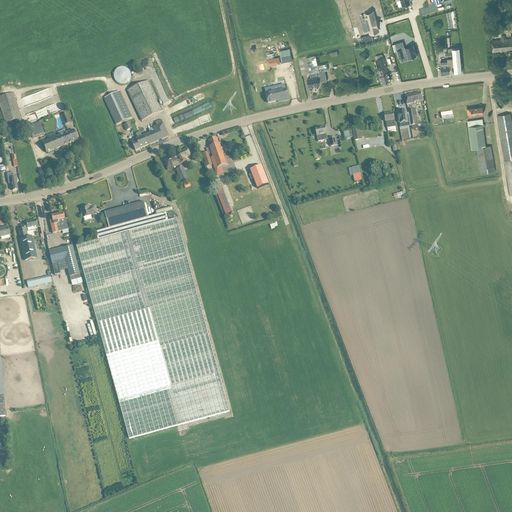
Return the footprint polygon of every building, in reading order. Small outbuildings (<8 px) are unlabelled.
[(367,21),(363,22),(365,29),(369,28),(371,33),(378,31),(377,27),(376,20),(375,20),(373,12),(366,14),(367,21)] [(511,48),(511,38),(506,39),(505,36),(503,35),(501,37),(502,39),(491,40),(493,52),(508,50),(507,49),(511,48)] [(403,42),(393,45),(394,52),(398,51),(400,58),(408,56),(409,59),(416,56),(415,53),(416,53),(415,49),(414,49),(414,47),(409,48),(409,47),(405,48),(403,42)] [(462,72),(461,67),(459,47),(452,48),(448,48),(448,51),(452,51),(453,57),(447,58),(447,60),(447,65),(448,65),(454,65),(454,72),(462,72)] [(306,58),(311,78),(317,77),(317,75),(320,75),(319,72),(325,71),(328,70),(327,63),(318,65),(316,56),(306,58)] [(379,59),(375,60),(378,68),(379,72),(379,73),(380,79),(382,84),(391,81),(388,73),(386,66),(383,57),(379,59)] [(279,58),(267,60),(268,66),(280,63),(279,58)] [(449,73),(448,65),(447,65),(447,60),(440,61),(441,65),(440,65),(441,69),(441,74),(449,73)] [(127,83),(128,82),(129,82),(130,80),(131,78),(131,77),(131,75),(131,73),(130,72),(129,70),(128,69),(126,68),(125,67),(123,67),(122,67),(121,67),(119,67),(118,68),(117,69),(116,70),(115,71),(115,72),(114,74),(114,75),(114,76),(114,78),(115,79),(115,81),(116,82),(117,83),(118,83),(120,84),(122,84),(123,84),(124,84),(125,84),(127,83)] [(327,81),(326,76),(325,71),(319,72),(320,75),(317,75),(317,77),(307,79),(308,81),(309,86),(319,84),(319,83),(327,81)] [(149,81),(148,81),(127,91),(142,121),(163,111),(149,81)] [(279,91),(266,94),(268,103),(281,100),(282,101),(289,100),(287,89),(283,90),(279,91)] [(119,91),(104,98),(117,125),(132,118),(119,91)] [(405,97),(406,101),(407,104),(422,100),(420,92),(405,97)] [(21,118),(13,93),(0,96),(0,106),(5,123),(21,118)] [(467,109),(468,115),(483,113),(482,107),(467,109)] [(418,124),(416,108),(409,110),(411,126),(412,126),(413,129),(418,128),(418,124)] [(398,112),(400,123),(407,122),(408,125),(411,124),(410,119),(408,112),(404,112),(404,111),(398,112)] [(61,115),(63,119),(65,125),(71,123),(67,113),(61,115)] [(384,114),(385,119),(386,122),(387,128),(388,128),(388,131),(395,130),(395,127),(393,113),(384,114)] [(497,116),(505,162),(510,195),(511,194),(511,124),(510,113),(497,116)] [(486,147),(483,126),(485,126),(485,124),(483,124),(483,118),(467,121),(469,131),(471,149),(477,148),(486,147)] [(43,134),(40,126),(43,125),(43,121),(43,119),(38,121),(39,122),(28,126),(32,138),(43,134)] [(140,148),(169,137),(167,132),(162,120),(156,122),(157,126),(149,129),(150,133),(142,136),(141,133),(140,132),(136,133),(137,135),(138,138),(136,139),(140,148)] [(132,129),(131,125),(130,123),(124,125),(127,131),(132,129)] [(327,137),(327,134),(325,127),(315,129),(316,131),(315,132),(315,134),(316,134),(317,136),(318,142),(325,141),(324,137),(327,137)] [(353,131),(355,141),(362,139),(360,129),(353,131)] [(78,140),(76,135),(74,130),(67,132),(72,142),(78,140)] [(46,153),(72,142),(67,132),(56,137),(55,133),(47,136),(49,140),(42,143),(44,148),(46,153)] [(336,137),(329,138),(331,147),(337,145),(336,137)] [(140,148),(136,139),(136,138),(131,140),(133,146),(135,151),(140,148)] [(207,152),(203,154),(204,159),(207,166),(212,165),(208,154),(212,153),(213,157),(211,158),(215,170),(217,176),(224,173),(222,167),(227,165),(222,151),(220,143),(219,139),(217,139),(217,138),(209,141),(211,146),(209,147),(210,148),(206,149),(207,152)] [(491,146),(486,147),(477,148),(481,174),(495,172),(491,146)] [(178,165),(181,164),(187,161),(185,158),(191,156),(187,148),(178,152),(178,151),(162,159),(167,170),(174,167),(174,168),(175,168),(175,170),(176,170),(180,168),(179,168),(178,165)] [(262,166),(251,170),(258,189),(269,184),(262,166)] [(183,167),(179,168),(180,168),(176,170),(182,184),(189,181),(183,167)] [(18,190),(17,185),(15,175),(13,175),(13,172),(6,173),(8,184),(11,183),(13,191),(18,190)] [(233,211),(222,183),(214,186),(225,215),(233,211)] [(148,217),(144,202),(105,212),(109,228),(148,217)] [(83,208),(81,209),(84,218),(92,216),(91,215),(96,214),(94,207),(90,208),(89,206),(87,207),(86,206),(83,207),(83,208)] [(63,214),(62,214),(62,213),(59,214),(60,214),(51,216),(52,220),(50,220),(53,233),(58,232),(68,229),(66,222),(67,222),(66,218),(64,219),(63,214)] [(230,411),(193,277),(177,218),(168,221),(166,213),(96,232),(98,240),(76,246),(112,376),(123,417),(129,439),(157,431),(230,411)] [(19,239),(20,244),(24,261),(37,258),(32,236),(28,237),(27,231),(34,230),(34,227),(37,226),(36,220),(26,222),(26,225),(21,226),(22,229),(19,230),(21,239),(19,239)] [(0,237),(10,235),(8,226),(0,228),(0,237)] [(73,246),(54,250),(49,252),(52,263),(55,275),(61,274),(60,272),(68,270),(70,277),(71,281),(81,279),(80,275),(73,246)] [(28,288),(52,283),(50,275),(27,281),(28,288)]
